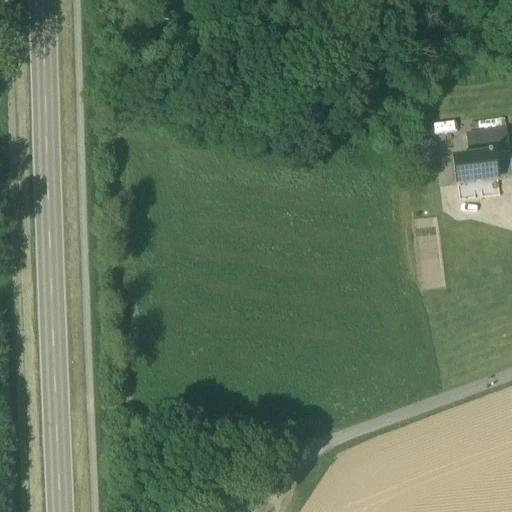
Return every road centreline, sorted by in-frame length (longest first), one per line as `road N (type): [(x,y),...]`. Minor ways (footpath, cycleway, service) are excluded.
road 1 (primary): [(60,511),(42,0)]
road 2 (unclassified): [(511,379),(320,453),(246,511)]
